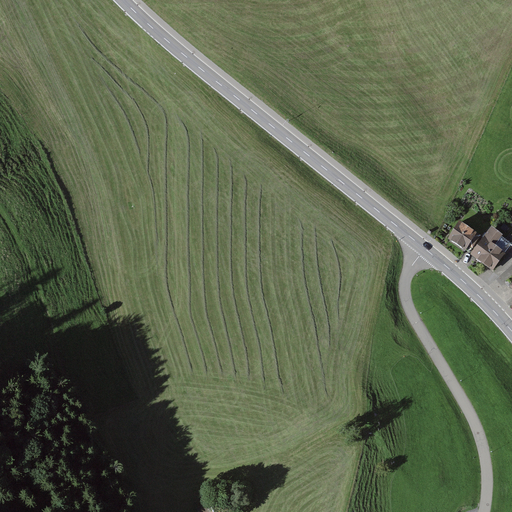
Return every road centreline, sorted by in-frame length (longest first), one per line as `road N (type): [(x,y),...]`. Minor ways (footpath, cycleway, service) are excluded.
road 1 (tertiary): [(425,249),(123,0)]
road 2 (residential): [(425,249),(403,282),(405,301),(472,418),(484,451),(485,511)]
